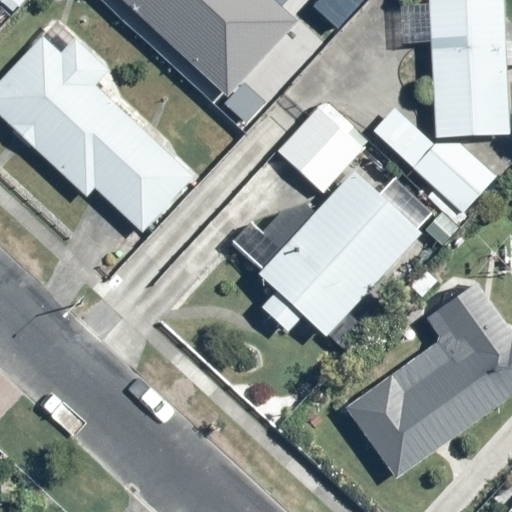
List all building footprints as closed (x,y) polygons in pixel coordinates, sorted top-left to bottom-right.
[(210,20),(191,0),(172,0),(137,32),(165,62),(210,20)] [(430,0),(436,135),(395,100),(370,128),(431,186),(422,196),(456,226),(498,175),(451,134),(510,132),(504,0),(430,0)] [(109,64),(58,15),(0,75),(0,110),(85,192),(94,182),(144,230),(196,176),(95,78),(109,64)] [(284,87),(226,33),(185,77),(243,131),(284,87)] [(275,150),(329,200),(261,272),(279,289),(266,303),(291,328),(305,313),(327,334),(423,232),(357,170),(349,162),(366,144),(321,101),(275,150)] [(398,478),(511,395),(511,327),(492,300),(365,392),(345,406),(398,478)]
